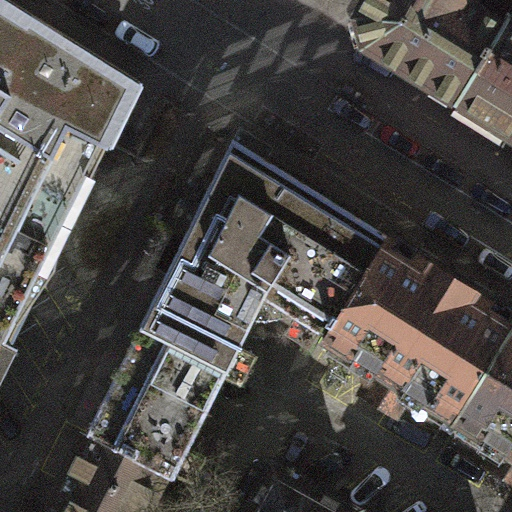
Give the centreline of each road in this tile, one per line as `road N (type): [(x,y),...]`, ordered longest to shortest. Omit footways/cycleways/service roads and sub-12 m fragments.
road 1 (residential): [(511,245),(243,78)]
road 2 (residential): [(243,78),(117,0)]
